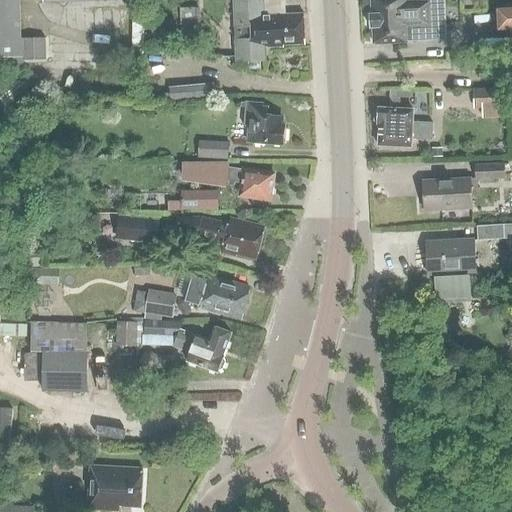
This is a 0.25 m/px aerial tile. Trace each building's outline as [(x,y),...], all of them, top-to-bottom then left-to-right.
[(19,0),(0,0),(0,68),(22,68),(22,60),(45,59),(44,39),(21,40),(19,0)] [(231,0),(232,12),(263,10),(262,0),(231,0)] [(417,29),(418,26),(417,19),(427,19),(426,0),(370,0),(371,16),(369,16),(370,27),(372,27),(373,44),(406,43),(405,40),(408,40),(411,38),(413,37),(414,35),(416,33),(417,31),(417,29)] [(200,32),(199,8),(179,8),(180,32),(200,32)] [(511,8),(497,10),(498,30),(510,30),(510,42),(511,41),(511,8)] [(283,45),(287,45),(304,44),(303,14),(288,15),(263,16),(263,10),(232,12),(235,62),(247,62),(247,70),(260,70),(259,48),(283,47),(283,45)] [(215,98),(214,83),(169,87),(169,93),(158,94),(159,102),(170,101),(170,102),(215,98)] [(506,118),(506,108),(511,108),(510,90),(475,91),(475,109),(484,109),(484,119),(506,118)] [(389,91),(388,107),(399,108),(399,98),(395,98),(395,91),(389,91)] [(250,126),(250,140),(254,141),(255,144),(262,144),(264,142),(282,144),(282,141),(284,141),(286,130),(283,129),(283,126),(281,126),(281,117),(269,116),(269,110),(262,108),(262,104),(242,103),(241,107),(245,107),(244,125),(250,126)] [(379,123),(378,145),(411,146),(412,139),(431,139),(431,123),(412,122),(413,108),(399,108),(388,107),(379,107),(379,110),(375,111),(374,120),(379,123)] [(197,158),(225,159),(226,143),(198,142),(197,158)] [(445,149),(430,149),(430,158),(445,158),(445,149)] [(182,162),(183,178),(224,184),(224,181),(241,183),(239,196),(241,196),(243,198),(248,199),(251,198),(269,200),(270,197),(272,194),(273,189),(272,185),(273,174),(243,169),(243,170),(226,167),(227,162),(182,162)] [(474,164),(475,177),(502,175),(501,163),(474,164)] [(41,166),(41,174),(53,174),(53,166),(41,166)] [(469,176),(422,179),(424,209),(470,206),(469,176)] [(218,209),(218,190),(181,191),(181,201),(182,209),(218,209)] [(124,200),(124,208),(134,208),(134,200),(124,200)] [(182,213),(182,209),(181,201),(167,201),(167,213),(182,213)] [(160,219),(117,215),(114,240),(157,244),(160,219)] [(256,259),(260,242),(263,240),(264,235),(263,233),(264,227),(229,219),(228,224),(201,217),(175,217),(172,231),(223,244),(221,252),(233,255),(236,254),(256,259)] [(28,221),(26,225),(28,228),(31,230),(35,229),(37,225),(35,221),(32,219),(28,221)] [(511,223),(476,225),(477,239),(511,237),(511,223)] [(474,272),(473,239),(425,242),(427,274),(436,274),(437,292),(466,290),(465,272),(474,272)] [(41,267),(40,253),(28,254),(29,268),(41,267)] [(193,276),(186,301),(203,306),(202,308),(240,319),(249,288),(210,277),(209,281),(193,276)] [(173,318),(177,298),(149,294),(146,314),(173,318)] [(143,336),(177,337),(173,346),(190,352),(186,361),(217,372),(218,371),(221,370),(224,362),(222,359),(223,356),(221,355),(231,333),(215,328),(210,341),(180,331),(180,321),(144,320),(143,336)] [(136,347),(138,323),(119,322),(118,346),(136,347)] [(86,391),(87,325),(32,324),(31,352),(43,352),(42,390),(86,391)] [(143,354),(139,360),(140,368),(147,372),(154,371),(159,364),(157,356),(151,352),(143,354)] [(12,408),(0,407),(0,448),(11,449),(12,408)] [(140,507),(142,469),(90,465),(87,509),(120,511),(121,505),(140,507)]
